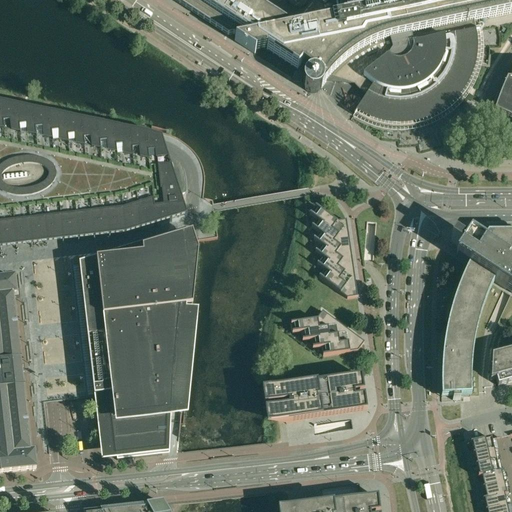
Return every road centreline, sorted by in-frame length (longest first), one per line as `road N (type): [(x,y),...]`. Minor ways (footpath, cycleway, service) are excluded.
road 1 (primary): [(65,495),(402,459)]
road 2 (primary): [(398,438),(63,483)]
road 3 (primary): [(405,201),(391,335),(398,438)]
road 4 (primary): [(424,444),(413,313),(430,213)]
road 5 (tertiary): [(424,190),(263,95)]
road 6 (tertiary): [(263,95),(405,201)]
road 7 (tertiary): [(263,95),(131,0)]
